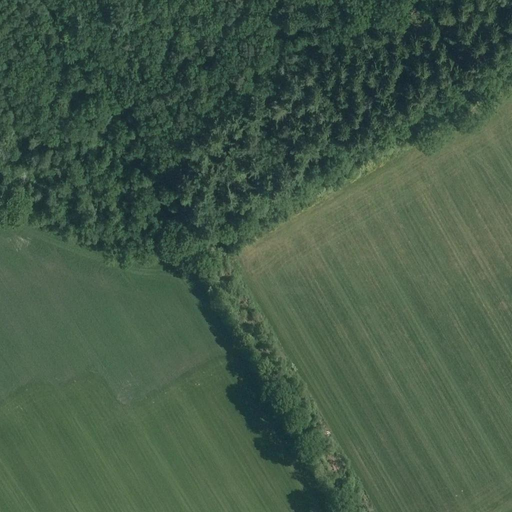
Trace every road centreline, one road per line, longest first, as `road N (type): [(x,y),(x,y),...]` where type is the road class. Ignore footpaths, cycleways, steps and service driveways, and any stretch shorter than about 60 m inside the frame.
road 1 (track): [(349,511),(220,285),(210,241),(511,59)]
road 2 (track): [(210,241),(178,213),(50,0)]
